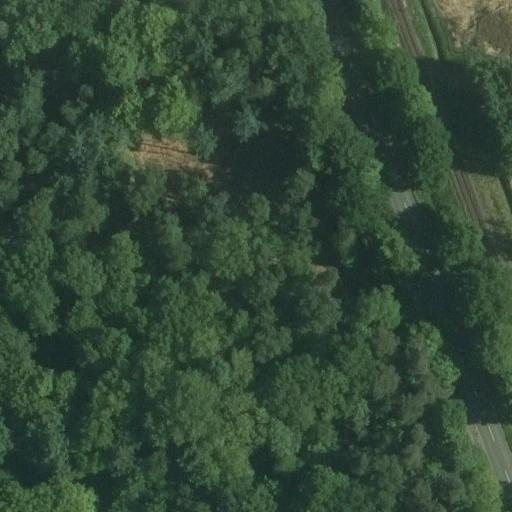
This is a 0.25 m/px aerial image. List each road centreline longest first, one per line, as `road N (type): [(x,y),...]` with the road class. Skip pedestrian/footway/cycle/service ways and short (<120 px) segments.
road 1 (tertiary): [(326,0),(511,495)]
road 2 (track): [(96,511),(449,328)]
